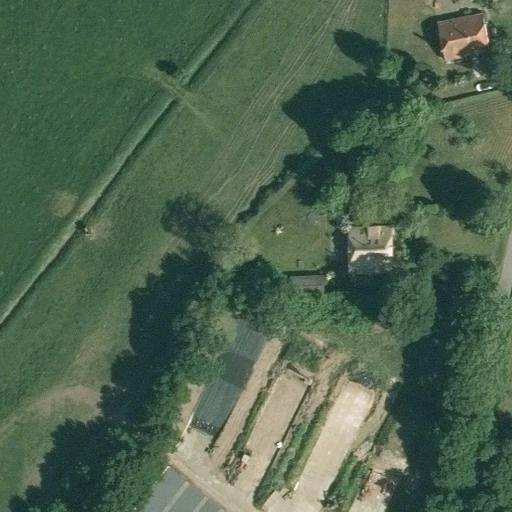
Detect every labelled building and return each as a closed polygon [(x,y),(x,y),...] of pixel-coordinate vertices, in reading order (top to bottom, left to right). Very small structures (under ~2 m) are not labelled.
[(438,23),(446,60),(489,51),(481,14),(438,23)] [(413,227),(427,226),(426,214),(412,215),(413,227)] [(349,228),(350,272),(391,271),(390,227),(349,228)] [(413,273),(414,287),(430,287),(430,272),(413,273)] [(292,275),(292,295),(325,295),(325,275),(292,275)] [(316,409),(330,376),(307,366),(293,402),(288,400),(272,441),(290,448),(307,406),(316,409)] [(407,435),(402,444),(426,457),(431,448),(407,435)] [(217,511),(188,489),(190,486),(167,468),(131,511),(217,511)]
